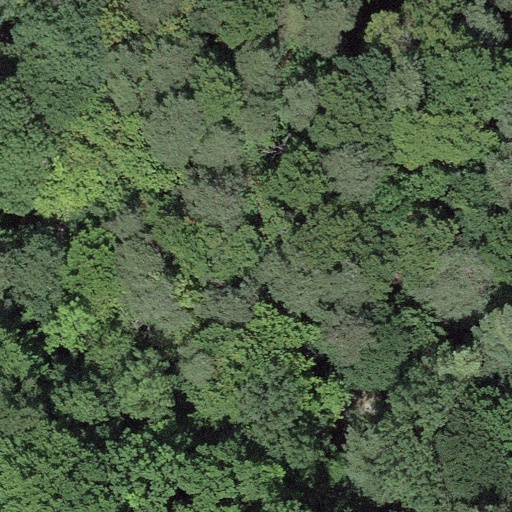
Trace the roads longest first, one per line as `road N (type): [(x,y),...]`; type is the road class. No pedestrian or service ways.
road 1 (track): [(406,511),(359,393),(273,412),(183,393),(118,328),(77,233),(48,43),(22,0)]
road 2 (track): [(359,393),(511,334)]
